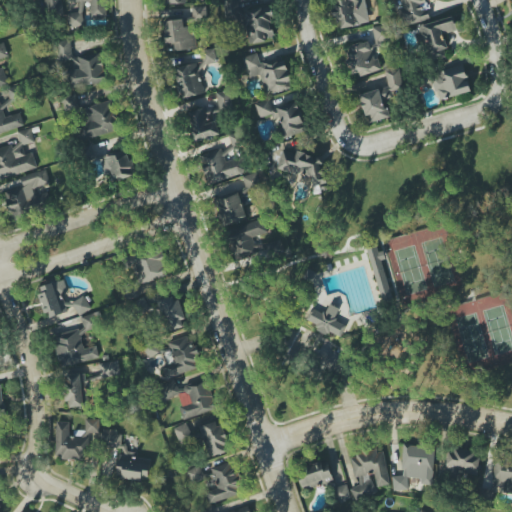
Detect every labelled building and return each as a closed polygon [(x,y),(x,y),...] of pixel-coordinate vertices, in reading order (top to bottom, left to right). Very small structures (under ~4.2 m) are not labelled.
[(61,11),(60,0),(29,0),(30,1),(44,1),(44,11),(61,11)] [(75,0),(75,1),(90,1),(90,18),(105,17),(105,0),(75,0)] [(370,23),(364,0),(333,0),(340,29),(370,23)] [(394,0),(395,2),(398,1),(404,26),(429,20),(424,0),(394,0)] [(267,42),(266,37),(273,36),(270,6),(244,9),(248,44),(267,42)] [(69,14),(70,29),(84,27),(83,12),(69,14)] [(443,34),(457,30),(454,17),(418,26),(428,62),(448,57),(443,34)] [(167,51),(197,49),(195,27),(184,28),(183,20),(164,21),(167,51)] [(376,48),(388,45),(383,25),(370,29),(376,48)] [(106,83),(103,53),(72,56),(71,40),(59,41),(64,87),(106,83)] [(346,46),(352,76),(381,71),(379,58),(373,59),(370,41),(346,46)] [(0,65),(1,65),(0,63),(0,59),(9,56),(4,42),(0,43),(0,65)] [(182,98),(205,93),(199,67),(216,63),(213,52),(202,55),(204,61),(175,68),(182,98)] [(243,57),(249,78),(262,75),(267,95),(293,88),(285,60),(261,66),(257,53),(243,57)] [(471,92),(464,65),(432,73),(439,101),(471,92)] [(0,87),(9,85),(3,68),(0,68),(0,87)] [(360,94),(367,123),(389,118),(385,98),(405,93),(399,68),(385,72),(389,87),(360,94)] [(0,133),(24,126),(20,112),(6,117),(3,107),(25,100),(20,85),(7,89),(9,97),(0,100),(0,133)] [(232,111),(231,91),(217,92),(218,111),(232,111)] [(255,103),(259,119),(275,115),(281,138),(306,132),(298,102),(272,109),(270,99),(255,103)] [(120,132),(114,101),(77,108),(83,139),(120,132)] [(220,135),(216,121),(209,123),(205,108),(187,113),(194,142),(220,135)] [(0,148),(0,178),(38,169),(34,153),(26,155),(23,146),(35,143),(31,128),(18,132),(21,143),(0,148)] [(277,168),(309,178),(307,185),(315,187),(313,193),(322,195),(329,172),(320,170),(323,159),(283,147),(277,168)] [(136,174),(126,148),(100,158),(109,184),(136,174)] [(22,176),(24,188),(5,191),(9,218),(53,210),(46,172),(22,176)] [(245,190),(260,188),(257,173),(242,175),(245,190)] [(227,233),(237,259),(258,251),(252,237),(268,231),(263,219),(227,233)] [(382,303),(393,300),(383,260),(384,260),(380,245),(367,249),(382,303)] [(162,250),(131,257),(137,284),(168,277),(162,250)] [(64,280),(39,287),(46,317),(72,310),(64,280)] [(178,299),(174,301),(171,291),(155,297),(168,332),(188,325),(178,299)] [(91,308),(84,296),(72,302),(79,315),(91,308)] [(318,325),(316,328),(340,339),(347,325),(335,319),(339,308),(329,304),(325,314),(312,308),(306,320),(318,325)] [(99,358),(96,346),(84,349),(80,332),(103,326),(100,312),(81,317),(83,329),(53,335),(61,367),(99,358)] [(200,368),(190,335),(168,343),(173,359),(163,362),(168,378),(200,368)] [(102,378),(120,377),(118,361),(100,363),(102,378)] [(68,407),(88,406),(86,373),(66,374),(68,407)] [(183,419),(217,409),(207,379),(177,389),(175,381),(159,386),(163,400),(185,393),(189,405),(180,408),(183,419)] [(55,459),(89,460),(89,444),(122,445),(122,431),(102,431),(102,419),(85,419),(85,433),(69,432),(70,422),(56,422),(55,459)] [(208,458),(229,451),(219,420),(190,429),(188,423),(174,427),(180,446),(202,439),(208,458)] [(435,447),(403,445),(402,477),(393,476),(393,490),(407,491),(408,478),(421,478),(421,484),(433,485),(435,447)] [(390,485),(383,449),(351,456),(357,487),(352,488),(354,500),(376,496),(375,488),(390,485)] [(481,453),(448,449),(446,473),(478,477),(481,453)] [(149,480),(151,458),(119,455),(116,478),(149,480)] [(511,493),(511,459),(495,458),(493,484),(506,485),(505,493),(511,493)] [(209,504),(243,494),(233,461),(211,467),(216,483),(204,487),(209,504)] [(303,490),(333,482),(328,462),(298,470),(303,490)] [(186,472),(193,485),(206,478),(198,465),(186,472)] [(335,489),(339,502),(351,498),(346,485),(335,489)]
